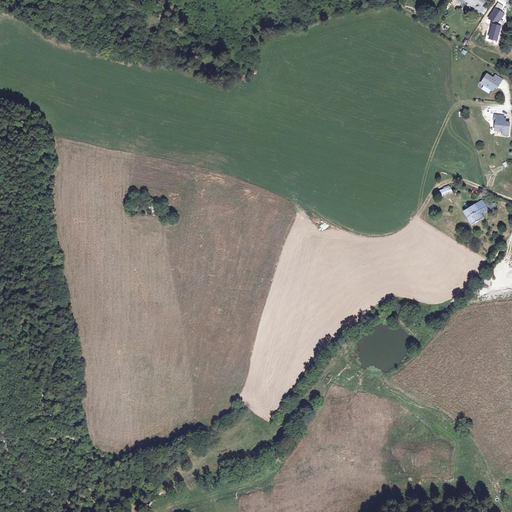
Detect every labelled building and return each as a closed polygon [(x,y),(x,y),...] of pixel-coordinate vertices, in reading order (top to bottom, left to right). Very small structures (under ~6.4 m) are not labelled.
[(467,0),(471,2),(468,6),(479,12),(486,1),(484,0),(481,0),(467,0)] [(490,90),(491,89),(492,86),(495,88),(500,79),(493,75),(491,78),(485,75),(481,81),(482,85),(490,90)] [(504,116),(495,114),(494,121),(496,121),(495,130),(503,131),(503,134),(508,135),(510,123),(505,122),(503,122),(504,118),(504,116)] [(452,187),(441,191),(443,196),(454,192),(452,187)] [(465,211),(468,215),(473,225),(485,218),(482,214),(488,210),(485,206),(482,202),(477,205),(476,205),(465,211)]
